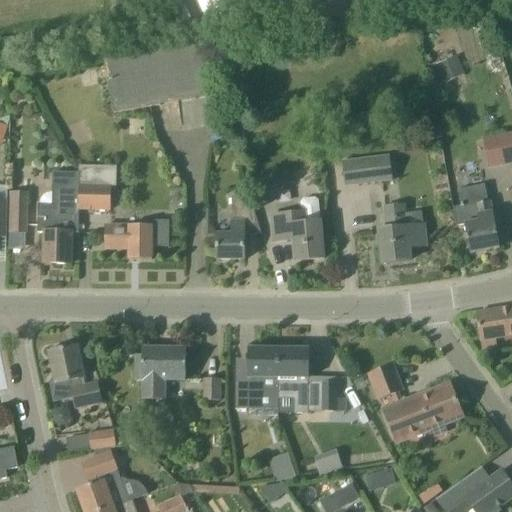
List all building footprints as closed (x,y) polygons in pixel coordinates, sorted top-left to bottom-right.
[(511,14),(499,15),(501,39),(511,38),(511,14)] [(103,55),(113,114),(212,97),(201,38),(103,55)] [(456,56),(435,65),(444,85),(464,76),(456,56)] [(343,188),(392,181),(388,155),(340,162),(343,188)] [(110,212),(110,197),(112,197),(112,187),(117,187),(117,166),(78,166),(78,191),(79,191),(79,211),(110,212)] [(487,203),(486,195),(484,186),(458,191),(461,207),(452,209),(456,228),(464,226),(470,254),(499,249),(492,213),(492,214),(490,202),(487,203)] [(79,191),(78,191),(58,190),(57,211),(38,210),(37,233),(44,233),(43,264),(71,265),(72,234),(78,234),(79,211),(79,191)] [(7,201),(6,231),(27,231),(28,197),(28,193),(7,192),(7,201)] [(231,197),(231,211),(231,235),(216,235),(216,261),(244,261),(244,236),(261,236),(253,211),(248,197),(231,197)] [(324,260),(320,223),(318,202),(315,199),(303,200),(300,204),(301,214),(270,217),(273,242),(293,240),(295,262),(324,260)] [(406,230),(403,205),(383,208),(386,231),(378,231),(382,265),(410,262),(409,250),(425,248),(423,228),(406,230)] [(151,223),(151,227),(105,226),(105,250),(128,250),(128,261),(151,261),(151,247),(169,247),(169,222),(168,222),(168,223),(151,223)] [(511,308),(475,314),(480,342),(511,336),(511,308)] [(49,354),(56,383),(56,385),(71,381),(72,389),(76,409),(101,404),(97,384),(84,386),(83,378),(84,378),(77,348),(64,351),(63,346),(51,349),(52,353),(49,354)] [(142,349),(142,356),(135,356),(135,382),(142,382),(142,400),(165,401),(165,381),(185,381),(186,349),(142,349)] [(278,397),(279,350),(248,350),(248,378),(248,384),(235,384),(235,410),(249,410),(249,404),(253,404),(260,397),(278,397)] [(308,414),(308,412),(322,413),(322,384),(308,384),(308,379),(309,379),(309,350),(279,350),(278,397),(295,397),(294,414),(308,414)] [(397,406),(383,411),(396,444),(463,418),(449,385),(402,404),(398,393),(401,391),(392,367),(367,377),(376,401),(392,395),(397,406)] [(219,402),(219,380),(204,380),(204,402),(219,402)] [(141,446),(142,427),(129,426),(129,446),(141,446)] [(114,431),(90,435),(92,451),(116,447),(114,431)] [(77,491),(84,511),(100,511),(128,502),(111,453),(82,464),(90,487),(77,491)] [(289,457),(269,463),(271,470),(276,484),(296,481),(291,464),(289,457)] [(467,511),(472,509),(473,511),(498,511),(499,511),(498,509),(511,499),(511,482),(509,478),(505,479),(501,473),(485,485),(476,473),(480,471),(481,471),(482,470),(481,468),(436,501),(444,511),(467,511)] [(378,474),(382,489),(392,487),(388,471),(378,474)] [(188,511),(181,496),(156,507),(158,511),(188,511)] [(128,502),(100,511),(135,511),(132,501),(128,502)]
